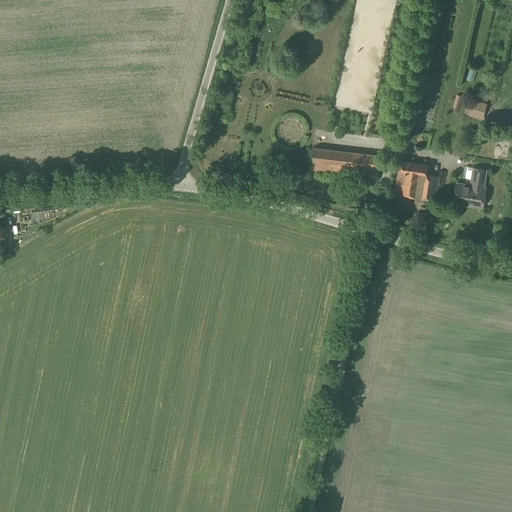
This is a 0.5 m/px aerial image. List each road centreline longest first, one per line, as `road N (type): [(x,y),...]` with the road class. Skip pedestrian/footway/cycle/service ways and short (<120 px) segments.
road 1 (tertiary): [(177,186),(511,267)]
road 2 (track): [(371,231),(309,511)]
road 3 (unclassified): [(177,186),(229,0)]
road 4 (tertiary): [(0,194),(177,186)]
